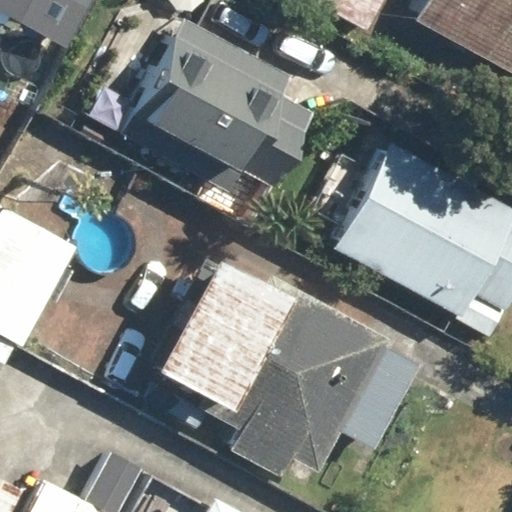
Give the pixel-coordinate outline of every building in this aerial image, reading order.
[(0,0),(0,4),(63,37),(82,0),(0,0)] [(380,0),(320,0),(367,25),(380,0)] [(511,0),(416,0),(410,11),(511,65),(511,0)] [(181,10),(117,125),(233,189),(245,168),(269,182),(311,106),(277,87),(287,68),(181,10)] [(511,202),(386,133),(328,237),(457,308),(470,285),(503,304),(511,286),(511,202)] [(61,260),(73,238),(8,204),(0,219),(0,361),(14,335),(20,338),(45,291),(55,296),(71,266),(61,260)] [(266,270),(211,240),(148,351),(203,382),(195,398),(237,421),(226,440),(276,468),(286,448),(313,463),(337,421),(370,440),(417,356),(383,337),(386,331),(268,266),(266,270)] [(0,511),(6,511),(21,484),(0,473),(0,511)] [(109,511),(111,509),(43,474),(23,511),(109,511)] [(254,511),(211,489),(198,511),(189,511),(173,503),(168,511),(254,511)]
